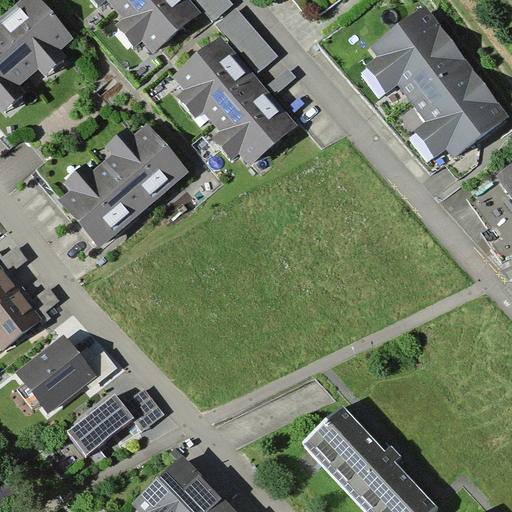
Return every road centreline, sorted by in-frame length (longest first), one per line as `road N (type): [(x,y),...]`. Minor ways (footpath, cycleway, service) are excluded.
road 1 (residential): [(0,198),(141,369),(280,511)]
road 2 (residential): [(248,0),(511,301)]
